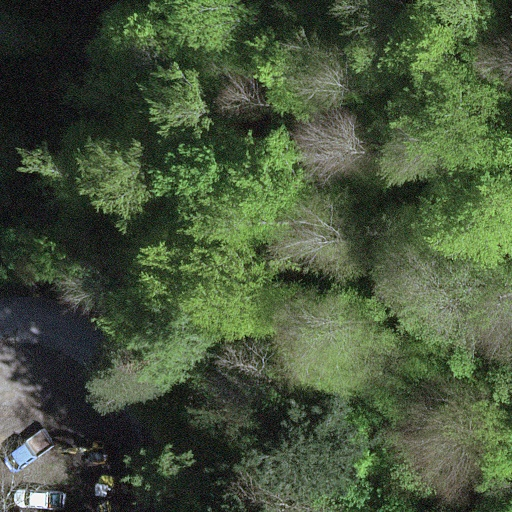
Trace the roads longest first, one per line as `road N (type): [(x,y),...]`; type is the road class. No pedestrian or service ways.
road 1 (track): [(0,241),(90,138),(157,0)]
road 2 (unclassified): [(0,335),(45,333),(83,348),(110,372),(133,511)]
